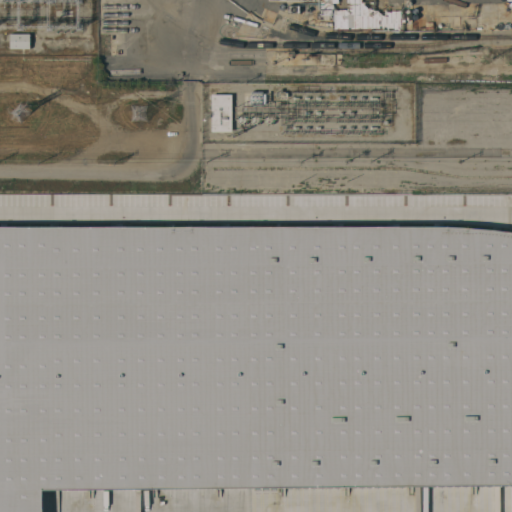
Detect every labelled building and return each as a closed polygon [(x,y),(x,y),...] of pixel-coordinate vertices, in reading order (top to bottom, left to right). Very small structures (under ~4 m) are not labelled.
[(361,0),(361,2),(373,1),(373,10),(377,10),(381,12),(382,12),(384,12),(384,10),(400,10),(400,11),(405,11),(405,22),(404,22),(404,27),(402,27),(402,30),(374,30),(374,28),(334,28),(334,21),(332,21),(332,15),(329,15),(329,20),(324,20),(324,23),(319,23),(319,19),(316,19),(316,11),(320,11),(320,9),(319,0),(338,0),(338,3),(333,3),(333,9),(347,9),(347,0),(361,0)] [(303,8),(304,6),(306,5),(308,4),(310,5),(312,6),(313,8),(313,10),(313,12),(312,13),(310,15),(308,15),(306,15),(304,13),(303,12),(303,10),(303,8)] [(288,13),(288,5),(299,5),(300,13),(288,13)] [(433,22),(433,29),(426,30),(425,22),(433,22)] [(29,48),(10,48),(10,33),(29,33),(29,48)] [(231,131),(211,131),(211,94),(232,94),(231,131)] [(0,511),(41,511),(42,488),(511,485),(511,232),(0,234),(0,511)]
